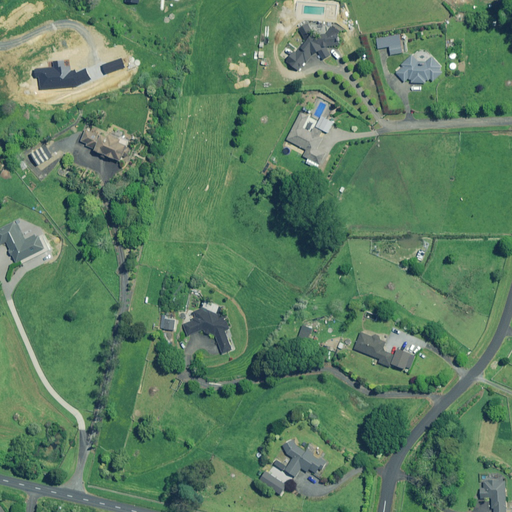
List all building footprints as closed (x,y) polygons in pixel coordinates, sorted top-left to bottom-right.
[(319,52),(323,60),(331,56),(327,47),(338,47),(337,36),(341,31),(332,25),(325,35),(311,35),(308,23),(299,26),(303,40),(286,61),(299,71),(312,55),(319,52)] [(402,53),(399,35),(376,39),(377,49),(389,47),(390,55),(402,53)] [(418,62),(412,55),(401,65),(403,67),(396,73),(404,82),(407,79),(411,79),(411,83),(426,83),(426,80),(431,80),(433,81),(443,72),(439,69),(441,67),(432,57),(426,62),(418,62)] [(309,116),(302,112),(287,139),(307,150),(303,156),(308,159),(306,163),(317,169),(325,154),(317,149),(322,139),(320,137),(323,132),(315,127),(312,132),(303,128),(309,116)] [(332,124),(324,120),(320,129),(328,133),(332,124)] [(110,157),(122,162),(124,156),(130,158),(134,148),(121,143),(122,139),(108,134),(107,136),(101,134),(100,135),(86,129),(81,141),(87,144),(87,146),(95,149),(94,153),(108,159),(110,157)] [(23,241),(16,222),(0,228),(0,244),(5,242),(9,253),(12,252),(16,262),(46,250),(40,237),(36,236),(23,241)] [(203,309),(195,313),(197,319),(184,325),(188,336),(203,330),(204,333),(217,335),(224,354),(232,350),(225,332),(230,330),(223,313),(220,315),(217,314),(220,305),(206,300),(203,309)] [(175,320),(162,319),(161,329),(174,330),(175,320)] [(307,342),(312,329),(302,324),(296,337),(307,342)] [(386,343),(361,333),(355,349),(381,359),(379,363),(391,367),(393,364),(405,369),(407,366),(412,369),(417,356),(399,349),(396,355),(383,350),(386,343)] [(296,445),(294,440),(283,446),(286,453),(294,458),(286,471),(296,477),(301,468),(307,472),(309,469),(316,473),(319,468),(322,470),(327,462),(307,450),(306,451),(296,445)] [(287,485),(265,471),(257,484),(272,494),(274,491),(280,495),(287,485)] [(505,511),(505,481),(479,481),(480,498),(486,498),(486,501),(492,501),(492,511),(505,511)]
